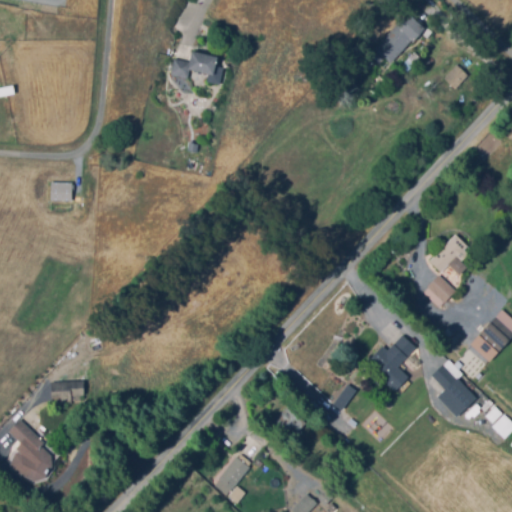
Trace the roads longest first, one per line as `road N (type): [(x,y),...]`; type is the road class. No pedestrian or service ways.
road 1 (residential): [(511,95),(115,511)]
road 2 (residential): [(454,0),(105,107),(86,153),(0,153)]
